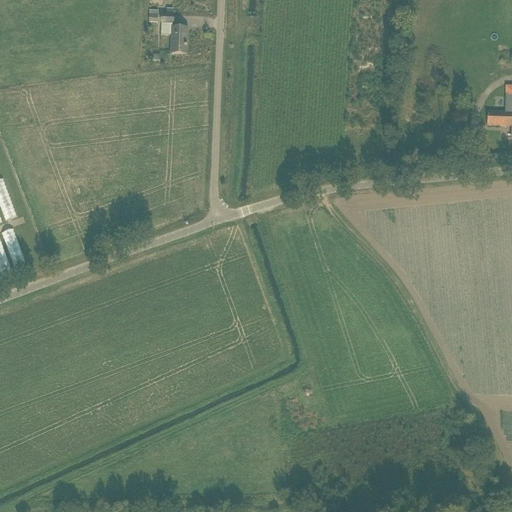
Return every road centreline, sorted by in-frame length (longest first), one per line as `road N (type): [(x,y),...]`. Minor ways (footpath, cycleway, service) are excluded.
road 1 (track): [(321,190),(416,311),(511,490)]
road 2 (unclassified): [(219,219),(321,190),(511,171)]
road 3 (unclassified): [(0,299),(219,219)]
road 4 (unclassified): [(219,219),(223,0)]
road 5 (track): [(344,511),(511,508)]
